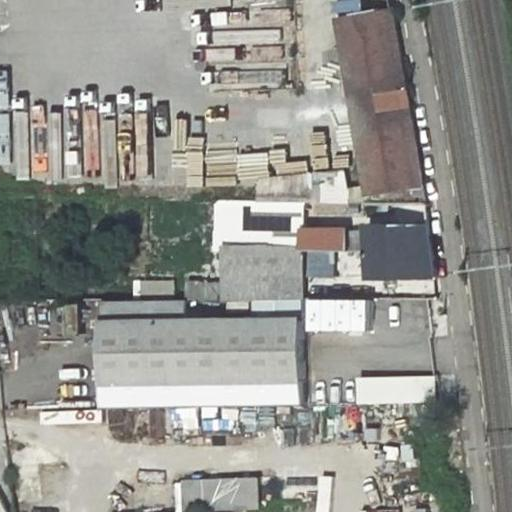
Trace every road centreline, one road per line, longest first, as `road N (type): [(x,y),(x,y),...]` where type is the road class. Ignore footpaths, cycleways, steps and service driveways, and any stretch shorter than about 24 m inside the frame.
road 1 (unclassified): [(478,511),(451,278),(405,0)]
road 2 (unknown): [(0,438),(172,455),(349,447),(415,453)]
road 3 (unknown): [(319,139),(172,124),(78,102),(56,84),(44,57),(38,0)]
